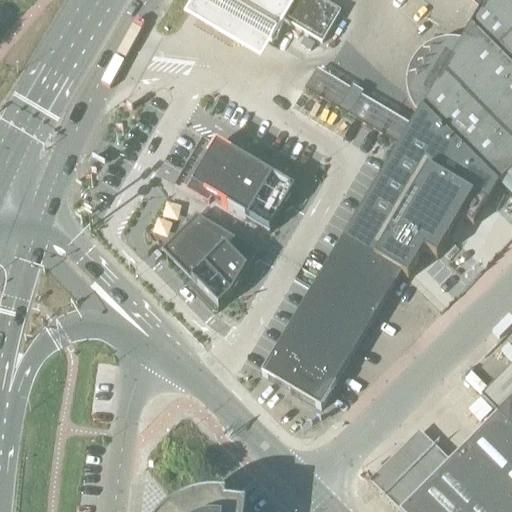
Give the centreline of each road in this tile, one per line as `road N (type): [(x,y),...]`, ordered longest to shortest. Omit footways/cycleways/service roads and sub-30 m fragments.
road 1 (unclassified): [(309,504),(511,295)]
road 2 (primary): [(40,212),(149,0)]
road 3 (tertiary): [(309,504),(158,344)]
road 4 (primary): [(101,0),(0,170)]
road 5 (tertiary): [(158,344),(130,300),(40,212)]
road 6 (unclassified): [(114,511),(132,388),(158,344)]
road 7 (primary): [(0,394),(47,339),(109,319)]
